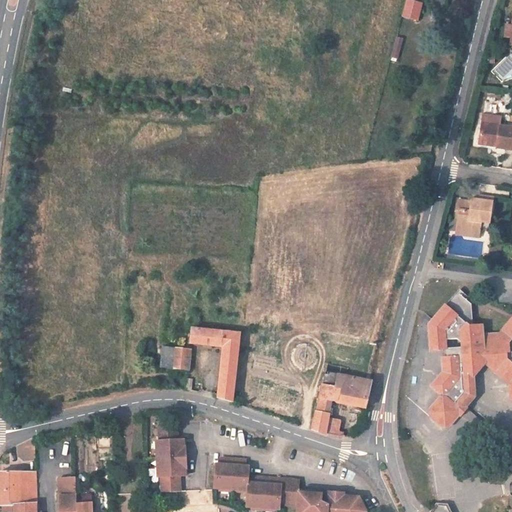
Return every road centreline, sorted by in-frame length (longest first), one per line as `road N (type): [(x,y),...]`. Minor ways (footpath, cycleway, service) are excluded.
road 1 (unclassified): [(0,433),(173,399),(380,454)]
road 2 (unclassified): [(380,454),(380,407),(440,168)]
road 3 (unclassified): [(440,168),(483,0)]
